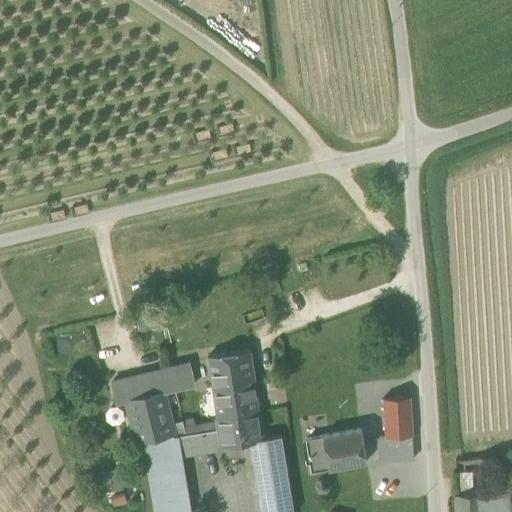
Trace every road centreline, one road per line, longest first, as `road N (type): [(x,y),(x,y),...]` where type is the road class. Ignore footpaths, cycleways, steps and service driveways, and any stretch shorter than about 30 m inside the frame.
road 1 (track): [(0,243),(415,145)]
road 2 (unclassified): [(141,0),(274,95),(333,162),(418,294)]
road 3 (unclassified): [(434,511),(418,294)]
road 4 (unclassified): [(418,294),(415,145)]
road 5 (unclassified): [(415,145),(394,0)]
